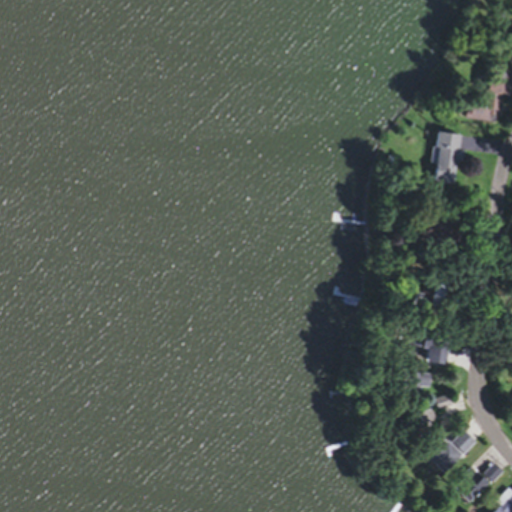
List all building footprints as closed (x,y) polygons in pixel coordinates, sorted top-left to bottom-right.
[(498,74),(477,70),(471,103),(458,100),(455,121),(490,126),(498,74)] [(444,186),(447,139),(424,137),(421,185),(444,186)] [(418,313),(434,313),(434,289),(418,289),(418,313)] [(410,396),(410,392),(420,392),(420,378),(393,378),(393,396),(410,396)] [(438,409),(433,401),(421,408),(427,416),(438,409)] [(464,447),(448,432),(418,462),(434,478),(464,447)] [(462,473),(443,491),(459,508),(491,478),(482,468),(469,480),(462,473)] [(511,511),(511,495),(506,489),(486,508),(488,510),(486,511),(511,511)]
